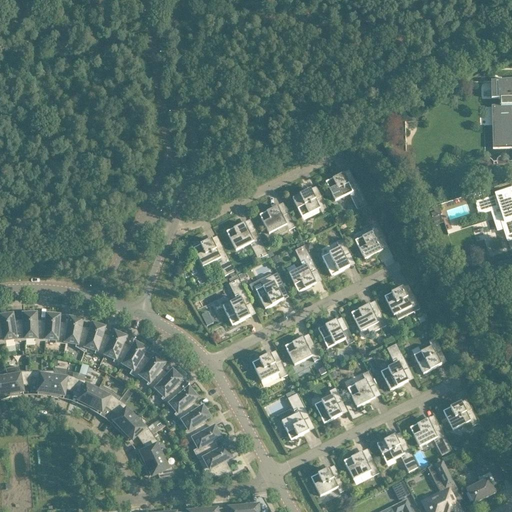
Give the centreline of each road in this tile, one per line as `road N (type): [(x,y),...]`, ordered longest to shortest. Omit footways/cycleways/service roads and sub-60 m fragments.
road 1 (residential): [(172,227),(196,151),(172,0)]
road 2 (residential): [(146,0),(169,142),(142,215)]
road 3 (residential): [(208,364),(393,269)]
road 4 (residential): [(271,479),(453,380)]
road 5 (residential): [(0,419),(52,416),(93,427),(121,454),(140,499)]
road 6 (residential): [(172,227),(206,219),(335,156)]
road 7 (residential): [(140,499),(271,479)]
road 8 (residential): [(271,479),(208,364)]
